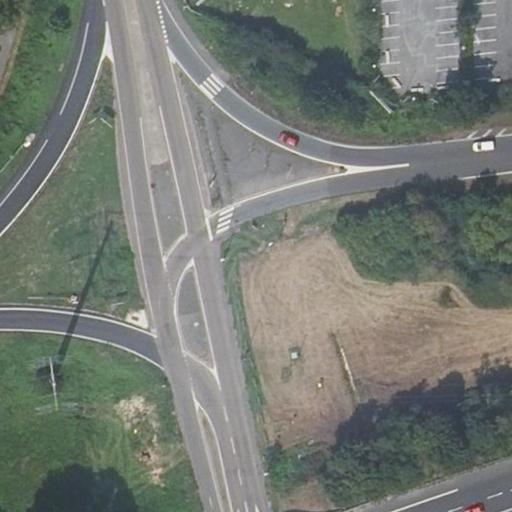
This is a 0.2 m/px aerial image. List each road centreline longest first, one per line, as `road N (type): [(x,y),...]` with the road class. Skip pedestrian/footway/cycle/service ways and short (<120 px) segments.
road 1 (trunk): [(408,165),(274,134),(211,87),(155,27)]
road 2 (secondary): [(112,0),(157,294)]
road 3 (trunk): [(102,0),(54,138),(0,213)]
road 4 (trunk): [(408,165),(258,204),(200,232)]
road 5 (secondary): [(200,232),(155,27)]
road 6 (trunk): [(174,358),(91,327),(0,319)]
road 7 (secondary): [(231,398),(200,232)]
road 8 (secondary): [(174,358),(214,511)]
